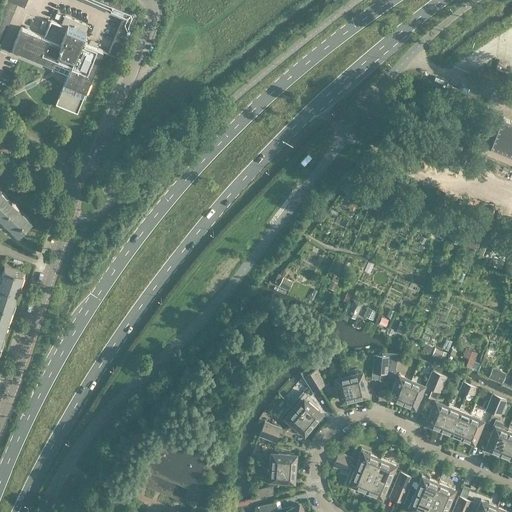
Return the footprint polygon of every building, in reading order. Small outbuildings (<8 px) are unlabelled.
[(0,43),(0,44),(0,43),(17,2),(24,5),(25,0),(79,0),(123,18),(108,53),(116,56),(118,56),(120,55),(121,55),(122,53),(138,15),(138,14),(138,12),(138,11),(137,10),(136,9),(135,8),(114,0),(4,0),(0,12),(0,43)] [(70,67),(56,103),(65,107),(66,109),(68,108),(77,112),(102,50),(81,41),(88,25),(64,15),(61,23),(50,19),(44,36),(20,27),(12,48),(53,65),(53,66),(58,68),(60,63),(70,67)] [(511,120),(501,116),(489,145),(511,154),(511,120)] [(322,141),(316,151),(320,154),(326,144),(322,141)] [(444,164),(456,168),(465,146),(454,141),(444,164)] [(28,217),(0,189),(0,217),(14,231),(28,217)] [(424,222),(421,228),(429,231),(432,225),(431,225),(432,224),(434,225),(436,219),(427,215),(424,222)] [(447,223),(446,225),(440,222),(435,234),(445,239),(451,227),(450,227),(451,225),(447,223)] [(448,239),(458,244),(463,232),(453,228),(448,239)] [(468,236),(466,245),(478,247),(480,239),(468,236)] [(491,253),(509,260),(511,251),(495,244),(491,253)] [(0,285),(16,291),(23,272),(4,266),(0,278),(0,285)] [(279,285),(289,290),(293,281),(286,277),(289,272),(284,270),(281,276),(280,275),(275,283),(279,284),(279,285)] [(16,291),(0,285),(0,304),(11,308),(16,291)] [(346,313),(356,318),(362,304),(353,300),(351,305),(350,305),(346,313)] [(0,324),(5,326),(11,308),(0,304),(0,324)] [(379,323),(386,326),(389,319),(382,316),(379,323)] [(435,346),(432,353),(441,357),(444,350),(435,346)] [(466,346),(463,355),(469,357),(466,364),(473,367),(478,351),(466,346)] [(372,373),(379,374),(381,356),(374,355),(372,373)] [(379,374),(379,380),(387,381),(387,378),(392,378),(392,373),(394,374),(396,357),(381,356),(379,374)] [(488,377),(502,383),(506,373),(493,367),(488,377)] [(309,373),(319,388),(325,384),(316,369),(309,373)] [(425,387),(432,390),(438,373),(432,370),(425,387)] [(319,388),(309,373),(303,377),(313,392),(319,388)] [(348,376),(353,397),(365,394),(364,390),(367,389),(364,377),(361,378),(360,373),(348,376)] [(438,373),(432,390),(439,393),(445,376),(438,373)] [(353,397),(348,376),(336,379),(337,384),(335,384),(338,396),(340,396),(341,400),(353,397)] [(391,396),(402,401),(410,381),(399,376),(397,380),(395,380),(390,391),(392,392),(391,396)] [(410,381),(402,401),(414,406),(415,402),(418,403),(422,391),(420,390),(422,386),(410,381)] [(459,389),(466,392),(469,384),(463,381),(459,389)] [(469,384),(466,392),(473,395),(476,387),(469,384)] [(302,391),(291,404),(296,408),(312,422),(320,413),(317,410),(318,408),(309,400),(311,398),(302,391)] [(485,410),(492,413),(499,396),(492,393),(485,410)] [(499,396),(492,413),(499,416),(506,399),(499,396)] [(427,422),(439,427),(447,407),(436,402),(434,406),(432,406),(427,417),(429,418),(427,422)] [(285,415),(281,419),(288,424),(290,423),(299,431),(301,429),(304,432),(312,422),(296,408),(291,404),(283,413),(285,415)] [(447,407),(439,427),(443,429),(442,431),(449,434),(459,409),(448,405),(447,407)] [(470,414),(459,409),(449,434),(456,437),(457,435),(461,436),(470,414)] [(470,414),(461,436),(473,441),(474,437),(477,438),(481,426),(479,425),(481,421),(479,420),(480,418),(470,414)] [(487,447),(498,452),(506,431),(500,429),(502,424),(495,421),(493,426),(495,427),(493,431),(491,430),(486,442),(488,442),(487,447)] [(261,429),(278,435),(281,428),(264,422),(261,429)] [(130,479),(194,506),(200,490),(195,488),(211,448),(158,426),(142,466),(136,464),(130,479)] [(278,435),(261,429),(259,435),(275,442),(278,435)] [(511,431),(507,429),(506,431),(498,452),(502,453),(501,455),(508,458),(511,449),(511,431)] [(359,457),(355,467),(372,474),(379,457),(370,453),(371,451),(361,447),(358,456),(359,457)] [(271,466),(293,468),(294,456),(290,455),(290,453),(277,452),(277,454),(272,454),(272,456),(270,455),(269,465),(272,465),(271,466)] [(335,459),(349,465),(352,458),(338,452),(335,459)] [(372,474),(389,481),(393,472),(393,471),(396,464),(388,461),(389,461),(379,457),(372,474)] [(349,465),(335,459),(333,466),(346,472),(349,465)] [(293,468),(271,466),(270,479),(275,479),(275,482),(287,482),(288,480),(292,480),(293,468)] [(355,487),(365,491),(372,474),(355,467),(351,477),(348,484),(356,487),(355,487)] [(400,471),(395,483),(402,486),(407,474),(400,471)] [(372,474),(365,491),(374,495),(375,495),(382,498),(385,491),(389,481),(372,474)] [(402,486),(408,489),(413,477),(407,474),(402,486)] [(414,491),(431,499),(438,481),(429,477),(428,478),(421,475),(418,482),(414,491)] [(431,499),(448,506),(452,496),(455,489),(448,486),(448,485),(438,481),(431,499)] [(389,497),(396,500),(402,486),(395,483),(389,497)] [(254,490),(256,498),(273,493),(272,486),(254,490)] [(402,486),(396,500),(403,503),(408,489),(402,486)] [(425,511),(431,499),(414,491),(410,501),(411,501),(408,508),(415,511),(414,511),(425,511)] [(454,508),(461,511),(466,499),(459,496),(454,508)] [(431,499),(425,511),(445,511),(448,506),(431,499)] [(461,511),(463,511),(468,511),(472,501),(466,499),(461,511)] [(474,511),(494,511),(498,506),(488,502),(481,499),(478,506),(477,506),(474,511)] [(258,506),(259,511),(267,511),(272,511),(277,510),(275,502),(258,506)]
